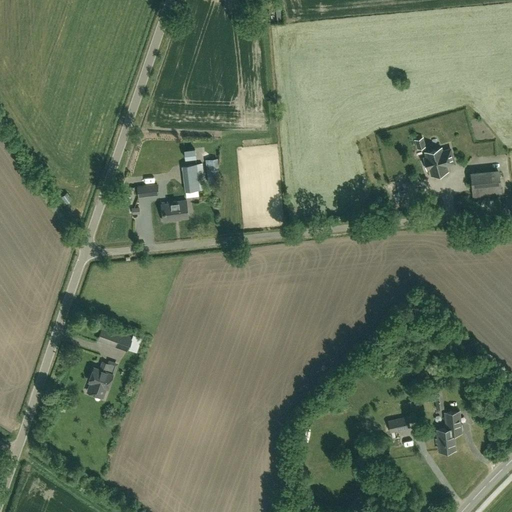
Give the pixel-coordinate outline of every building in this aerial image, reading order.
[(417,148),(424,146),(422,137),(415,139),(417,148)] [(441,151),(440,147),(426,152),(427,157),(424,158),(427,168),(430,167),(432,175),(447,171),(445,164),(448,163),(448,164),(454,163),(450,149),(441,151)] [(204,183),(202,163),(196,164),(182,166),(185,190),(203,188),(202,183),(204,183)] [(473,197),(501,194),(499,170),(473,172),(471,175),(473,197)] [(418,191),(416,179),(399,181),(403,206),(424,202),(422,191),(418,191)] [(138,197),(158,194),(156,184),(137,187),(138,197)] [(163,221),(174,219),(174,218),(188,217),(186,200),(173,201),(173,202),(161,204),(163,221)] [(127,349),(132,335),(102,325),(97,339),(127,349)] [(90,381),(86,392),(103,398),(107,387),(116,364),(110,362),(109,364),(102,361),(99,369),(94,367),(89,381),(90,381)] [(436,409),(444,408),(441,388),(434,389),(436,409)] [(448,450),(456,449),(454,434),(463,433),(461,410),(443,411),(445,427),(436,428),(438,451),(440,450),(443,452),(447,451),(448,450)] [(390,432),(410,428),(408,415),(388,418),(390,432)]
